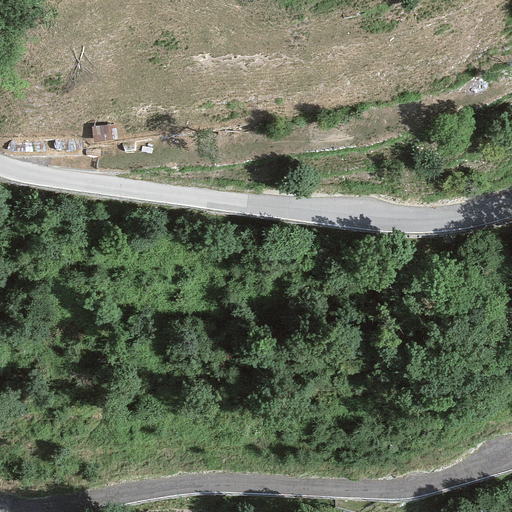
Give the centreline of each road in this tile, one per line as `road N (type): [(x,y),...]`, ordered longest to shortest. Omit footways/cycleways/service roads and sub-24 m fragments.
road 1 (tertiary): [(0,505),(45,510),(200,483),(385,490),(511,456)]
road 2 (tertiary): [(511,203),(442,218),(373,219),(0,165)]
